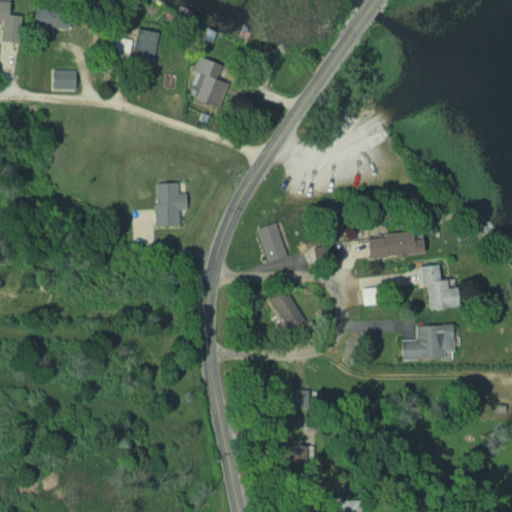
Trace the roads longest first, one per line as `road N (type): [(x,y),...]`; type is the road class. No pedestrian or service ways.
road 1 (tertiary): [(239,511),(209,352),(213,276),(240,204),(377,0)]
road 2 (residential): [(213,276),(320,279),(334,289),(340,316),(335,338),(317,350),(209,352)]
road 3 (residential): [(269,158),(119,107),(0,98)]
